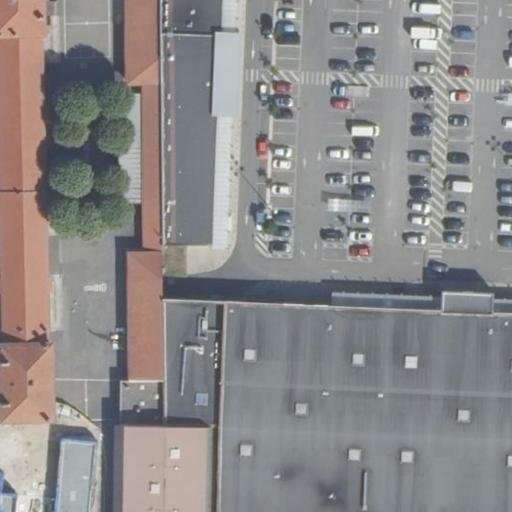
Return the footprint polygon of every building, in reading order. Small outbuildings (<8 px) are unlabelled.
[(2,381),(4,421),(54,419),(52,344),(49,344),(48,281),(44,153),(42,32),(45,32),(44,0),(0,0),(0,123),(4,245),(6,344),(1,344),(2,381)] [(120,462),(119,511),(150,511),(151,439),(152,429),(161,429),(165,428),(165,367),(164,299),(164,272),(163,243),(162,113),(160,0),(127,0),(128,17),(128,85),(144,86),(145,127),(145,203),(146,254),(130,254),(131,331),(132,379),(121,378),(120,462)] [(160,0),(163,243),(212,244),(220,0),(160,0)] [(269,254),(291,255),(292,224),(270,223),(269,254)] [(442,312),(164,299),(165,367),(165,428),(219,425),(219,498),(218,511),(511,511),(511,313),(494,313),(494,293),(444,290),(442,312)] [(0,425),(0,476),(60,474),(58,423),(0,425)] [(218,511),(219,498),(219,425),(165,428),(161,429),(152,429),(151,439),(152,457),(150,511),(218,511)]
